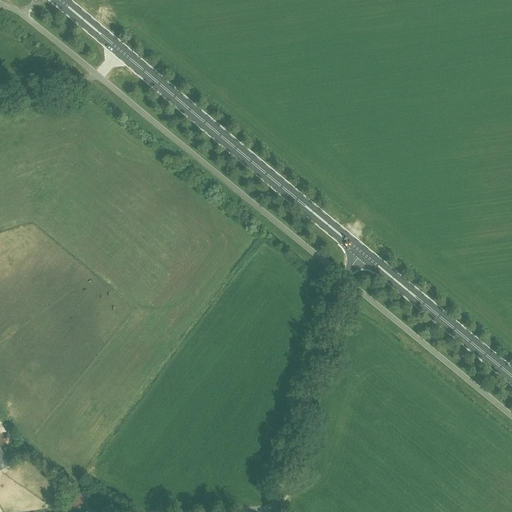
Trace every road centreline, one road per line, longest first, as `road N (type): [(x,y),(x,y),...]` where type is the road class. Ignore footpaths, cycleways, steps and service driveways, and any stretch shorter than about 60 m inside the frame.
road 1 (primary): [(361,253),(59,0)]
road 2 (unclassified): [(275,511),(344,278),(361,253)]
road 3 (primary): [(511,376),(361,253)]
